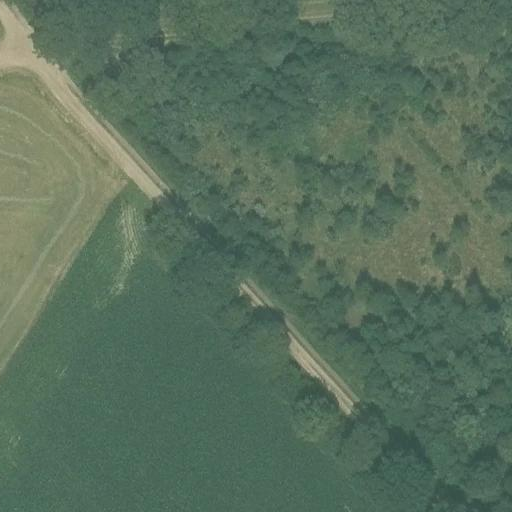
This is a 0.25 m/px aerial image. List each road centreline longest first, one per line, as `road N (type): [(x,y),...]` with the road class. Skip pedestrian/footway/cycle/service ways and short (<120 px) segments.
road 1 (track): [(439,511),(51,83),(0,9)]
road 2 (track): [(459,0),(48,58)]
